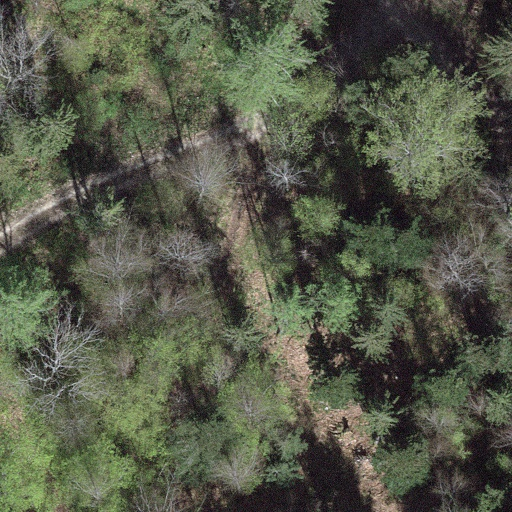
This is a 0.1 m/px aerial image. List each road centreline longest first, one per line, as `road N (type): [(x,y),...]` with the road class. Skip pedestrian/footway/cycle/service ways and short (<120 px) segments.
road 1 (track): [(0,246),(120,178),(269,123),(399,21)]
road 2 (track): [(391,0),(399,21),(511,132)]
